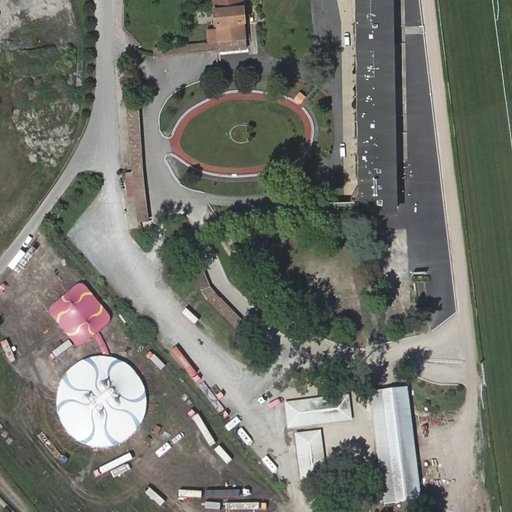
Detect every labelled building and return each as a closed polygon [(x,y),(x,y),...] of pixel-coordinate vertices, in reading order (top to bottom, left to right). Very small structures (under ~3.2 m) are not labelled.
[(219,41),(221,50),(249,47),(245,6),(234,7),(232,0),(215,0),(219,32),(211,33),(213,42),(219,41)] [(399,211),(395,0),(357,0),(360,185),(358,188),(356,191),(353,195),(353,198),(353,201),(353,205),(354,207),(356,210),(358,211),(361,212),(399,211)] [(155,57),(221,50),(219,41),(213,42),(153,48),(155,57)] [(146,231),(160,229),(158,218),(148,220),(140,172),(137,110),(127,110),(132,172),(139,222),(144,221),(146,231)] [(288,237),(286,223),(269,226),(271,239),(288,237)] [(206,287),(213,280),(179,234),(172,239),(206,287)] [(252,327),(258,320),(219,286),(212,292),(252,327)] [(419,498),(406,387),(373,391),(387,502),(419,498)] [(387,502),(373,391),(371,392),(384,502),(387,502)] [(295,403),(347,397),(347,394),(286,402),(288,423),(350,416),(349,414),(297,420),(295,403)] [(347,397),(295,403),(297,420),(349,414),(347,397)] [(316,431),(298,434),(303,477),(321,475),(316,431)]
